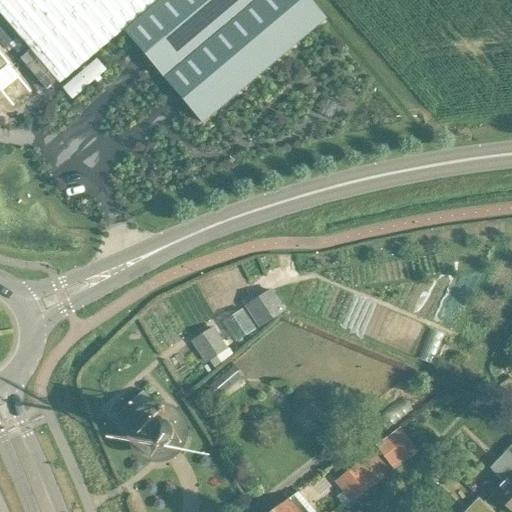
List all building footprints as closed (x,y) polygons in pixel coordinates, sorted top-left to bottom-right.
[(0,0),(0,14),(59,84),(123,30),(158,0),(0,0)] [(269,290),(246,306),(260,326),(281,312),(283,311),(269,290)] [(186,343),(203,362),(223,344),(207,325),(186,343)] [(431,329),(419,359),(436,365),(447,335),(431,329)] [(206,388),(214,398),(242,376),(235,365),(206,388)] [(116,414),(135,436),(136,440),(137,442),(138,444),(138,445),(140,447),(142,449),(143,450),(147,452),(150,453),(153,454),(156,454),(158,454),(159,454),(162,453),(164,452),(166,451),(168,450),(169,449),(170,448),(172,446),(173,445),(174,443),(175,442),(176,439),(177,438),(177,435),(177,433),(177,431),(177,429),(177,428),(176,425),(175,423),(174,422),(173,420),(172,419),(171,417),(169,416),(168,415),(167,414),(165,413),(161,412),(143,391),(116,414)] [(506,402),(496,395),(486,408),(495,415),(506,402)] [(401,427),(377,446),(394,468),(418,450),(401,427)] [(494,493),(507,506),(511,510),(511,446),(491,469),(504,482),(494,493)] [(373,453),(335,481),(344,492),(337,497),(344,505),(350,500),(351,502),(389,474),(373,453)] [(316,511),(298,490),(271,511),(316,511)] [(414,497),(401,507),(405,511),(421,511),(424,510),(414,497)] [(495,511),(481,498),(467,511),(495,511)]
